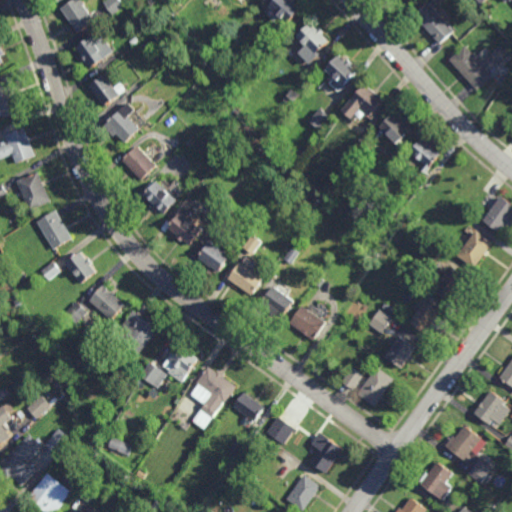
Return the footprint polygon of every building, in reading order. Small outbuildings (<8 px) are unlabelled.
[(81,35),(98,23),(82,0),(77,0),(63,9),(81,35)] [(114,15),(104,2),(106,0),(121,0),(126,6),(114,15)] [(278,0),(271,9),(289,25),(301,10),(289,0),(278,0)] [(223,15),(217,10),(223,4),(229,9),(223,15)] [(441,45),(416,18),(429,7),(454,34),(441,45)] [(311,65),(332,44),(312,25),(299,39),(310,49),(302,57),(311,65)] [(93,70),(117,54),(104,36),(96,42),(93,39),(79,48),(93,70)] [(133,48),(129,42),(137,37),(141,42),(133,48)] [(150,52),(144,45),(148,42),(153,49),(150,52)] [(511,58),(505,67),(491,56),(501,44),(511,52),(511,58)] [(480,92),(493,79),(485,72),(494,63),(488,57),(481,63),(466,48),(451,63),(480,92)] [(196,62),(193,58),(198,54),(201,58),(196,62)] [(347,87),(329,70),(341,58),(359,74),(347,87)] [(93,89),(109,108),(131,93),(125,84),(117,90),(108,76),(93,89)] [(0,117),(0,88),(10,84),(22,111),(5,118),(3,116),(0,117)] [(375,117),(364,109),(354,121),(343,112),(363,86),(386,104),(375,117)] [(294,101),(289,98),(287,101),(285,99),(293,89),(299,93),(294,101)] [(129,145),(144,129),(134,118),(140,112),(131,104),(112,125),(115,137),(119,136),(129,145)] [(310,120),(319,128),(330,117),(321,108),(310,120)] [(396,115),(415,132),(401,148),(382,131),(396,115)] [(18,166),(14,156),(0,160),(0,148),(10,145),(7,137),(28,130),(38,158),(18,166)] [(427,174),(423,170),(427,166),(414,155),(424,141),(442,155),(427,174)] [(367,154),(362,150),(365,146),(370,150),(367,154)] [(126,163),(145,182),(159,168),(140,149),(126,163)] [(298,162),(294,159),(299,152),(303,156),(298,162)] [(285,184),(279,179),(283,173),(289,178),(285,184)] [(40,175),(52,203),(31,212),(19,183),(40,175)] [(147,198),(168,216),(182,200),(160,182),(147,198)] [(0,198),(0,185),(2,184),(8,191),(0,198)] [(502,233),(507,226),(511,229),(511,201),(504,196),(487,224),(502,233)] [(58,212),(75,239),(57,250),(40,223),(58,212)] [(419,220),(414,216),(417,212),(422,216),(419,220)] [(172,228),(194,245),(205,230),(183,214),(172,228)] [(475,271),(496,243),(479,230),(458,258),(475,271)] [(255,252),(246,245),(254,234),(263,241),(255,252)] [(214,243),(232,256),(222,271),(203,257),(214,243)] [(292,263),(286,258),(294,246),(300,251),(292,263)] [(68,264),(84,284),(98,273),(82,253),(68,264)] [(233,280),(255,296),(267,280),(257,273),(263,266),(251,256),(233,280)] [(50,279),(43,270),(55,261),(62,270),(50,279)] [(454,300),(471,276),(456,264),(438,289),(454,300)] [(321,287),(315,282),(320,276),(326,281),(321,287)] [(105,286),(127,304),(115,320),(92,302),(105,286)] [(278,287),(298,301),(288,315),(268,300),(278,287)] [(429,333),(444,312),(429,300),(413,322),(429,333)] [(77,324),(66,313),(78,301),(88,312),(77,324)] [(391,313),(383,307),(387,301),(396,307),(391,313)] [(306,307),(328,321),(315,340),(294,325),(306,307)] [(383,332),(370,323),(380,309),(393,318),(383,332)] [(135,312),(160,330),(140,357),(115,339),(135,312)] [(405,337),(421,347),(406,369),(390,359),(405,337)] [(181,345),(201,361),(186,382),(165,367),(181,345)] [(159,388),(141,375),(151,362),(168,374),(159,388)] [(511,383),(511,363),(503,376),(511,383)] [(379,367),(396,378),(378,406),(361,394),(379,367)] [(206,430),(238,388),(211,368),(200,383),(215,394),(194,421),(206,430)] [(354,389),(343,381),(352,368),(364,376),(354,389)] [(126,396),(121,392),(125,385),(131,389),(126,396)] [(493,392),(478,412),(493,422),(495,419),(502,424),(511,412),(511,408),(507,405),(509,402),(493,392)] [(38,418),(28,407),(43,394),(53,405),(38,418)] [(248,421),(256,425),(266,408),(245,395),(237,409),(250,417),(248,421)] [(0,447),(0,410),(6,406),(14,418),(4,424),(13,438),(0,447)] [(281,439),(273,434),(276,431),(270,427),(277,417),(290,426),(281,439)] [(465,460),(447,447),(455,436),(459,438),(467,427),(488,444),(479,454),(473,450),(465,460)] [(57,453),(46,445),(59,429),(70,438),(57,453)] [(101,439),(95,437),(97,429),(104,431),(101,439)] [(240,453),(239,452),(236,456),(230,451),(233,447),(232,447),(241,434),(249,440),(240,453)] [(162,443),(157,441),(161,435),(165,438),(162,443)] [(22,485),(38,471),(29,461),(43,448),(33,436),(0,465),(0,467),(10,478),(13,475),(22,485)] [(130,455),(109,447),(113,437),(134,446),(130,455)] [(313,462),(331,437),(347,447),(330,472),(313,462)] [(481,482),(469,473),(479,459),(491,468),(481,482)] [(445,501),(455,487),(448,482),(454,474),(439,463),(423,484),(445,501)] [(47,511),(56,511),(72,492),(48,474),(30,498),(47,511)] [(288,498),(307,510),(323,487),(304,474),(288,498)] [(89,502),(78,493),(88,481),(99,490),(89,502)] [(236,491),(235,484),(245,483),(246,489),(236,491)] [(426,511),(428,510),(412,498),(404,510),(401,508),(398,511),(426,511)] [(157,510),(151,506),(155,500),(161,503),(157,510)]
